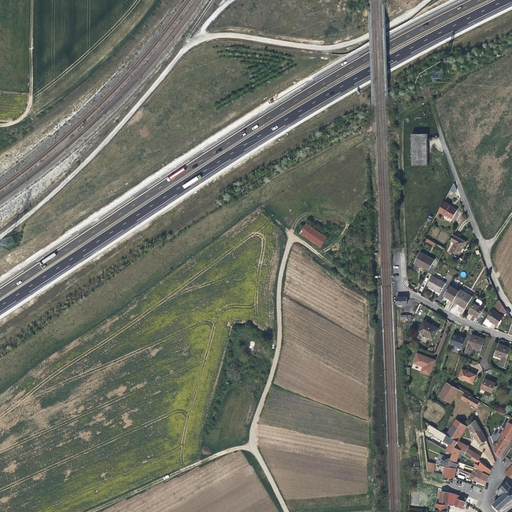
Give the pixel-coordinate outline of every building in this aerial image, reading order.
[(428,166),(428,134),(412,134),(412,166),(428,166)] [(452,219),(457,210),(455,209),(452,207),(451,208),(450,207),(450,205),(444,202),(439,211),(445,215),(452,219)] [(321,247),(327,236),(308,224),(302,234),(321,247)] [(459,255),(466,242),(460,238),(454,235),(451,240),(455,242),(450,253),(458,257),(459,255)] [(429,270),(434,260),(421,253),(416,263),(422,266),(429,270)] [(446,283),(432,275),(427,286),(435,290),(440,293),(446,283)] [(456,298),(460,291),(454,288),(451,286),(445,296),(448,298),(454,301),(456,298)] [(473,296),(461,289),(460,291),(456,298),(459,300),(458,302),(461,305),(466,308),(473,296)] [(407,301),(407,297),(397,298),(397,305),(398,305),(398,307),(401,307),(401,304),(407,304),(407,301)] [(458,302),(459,300),(456,298),(454,301),(457,303),(466,308),(461,305),(458,302)] [(481,314),(484,308),(481,306),(483,303),(482,302),(478,299),(476,302),(475,302),(469,313),(477,317),(479,313),(481,314)] [(498,325),(504,316),(503,316),(506,311),(499,301),(493,309),(487,318),(482,325),(490,328),(492,325),(494,323),(498,325)] [(461,316),(464,308),(448,302),(445,310),(461,316)] [(433,339),(439,329),(429,323),(428,325),(424,322),(419,331),(433,339)] [(463,348),(466,338),(460,336),(453,334),(450,344),(463,348)] [(481,349),(484,341),(485,339),(484,339),(472,335),(466,353),(471,354),(474,348),(475,345),(477,346),(476,347),(481,349)] [(505,367),(511,348),(499,344),(497,350),(496,354),(501,356),(502,355),(503,355),(502,358),(500,366),(505,367)] [(428,377),(435,363),(431,361),(418,354),(413,364),(422,368),(420,373),(428,377)] [(473,383),(477,375),(475,374),(463,369),(459,377),(473,383)] [(490,396),(496,383),(486,379),(480,392),(490,396)] [(457,393),(459,389),(450,384),(447,383),(439,396),(451,403),(457,393)] [(479,402),(480,401),(473,397),(467,394),(463,399),(472,405),(475,407),(478,408),(480,403),(479,402)] [(452,426),(456,419),(456,420),(456,419),(449,415),(448,414),(444,421),(452,426)] [(487,441),(480,429),(476,420),(471,424),(468,428),(475,438),(480,444),(487,441)] [(511,441),(511,438),(511,423),(509,423),(507,427),(506,430),(505,430),(497,444),(494,448),(498,456),(499,457),(511,441)] [(456,461),(462,450),(456,447),(458,442),(453,439),(446,450),(453,453),(450,459),(456,461)] [(468,448),(469,447),(459,441),(458,442),(456,447),(462,450),(465,452),(468,448)] [(481,457),(468,448),(465,452),(478,460),(481,457)] [(457,469),(459,463),(456,461),(450,459),(440,454),(436,464),(444,466),(446,466),(457,469)] [(492,470),(483,463),(482,462),(480,466),(476,464),(474,468),(479,470),(480,470),(489,476),(492,470)] [(455,478),(457,469),(446,466),(444,475),(455,478)] [(489,476),(480,470),(479,470),(478,473),(476,476),(487,481),(489,476)] [(487,481),(476,476),(472,474),(471,474),(469,478),(485,485),(487,481)] [(511,484),(507,483),(507,482),(506,482),(506,483),(501,487),(500,487),(501,488),(497,493),(501,497),(494,504),(493,504),(494,505),(499,511),(500,511),(502,509),(511,500),(511,484)] [(447,511),(448,505),(454,506),(455,505),(460,508),(462,509),(466,502),(467,499),(459,496),(453,494),(450,493),(445,492),(441,491),(440,504),(436,503),(435,511),(447,511)]
